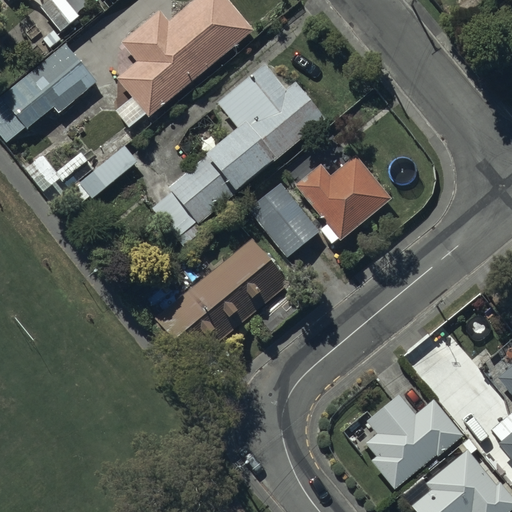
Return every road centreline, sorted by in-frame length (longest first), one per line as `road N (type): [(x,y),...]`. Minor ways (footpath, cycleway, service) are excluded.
road 1 (residential): [(511,208),(288,390),(275,422),(280,450),(320,511)]
road 2 (residential): [(369,0),(511,175)]
